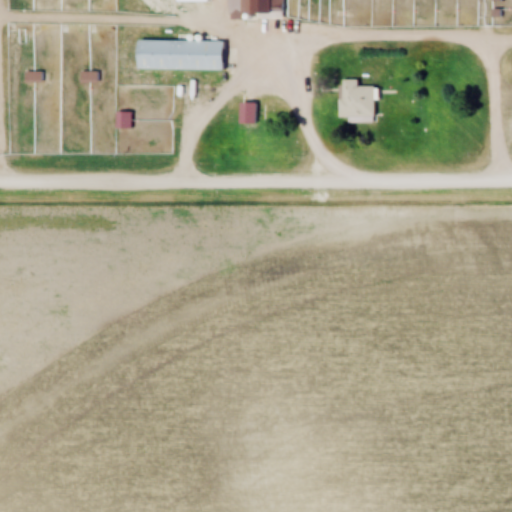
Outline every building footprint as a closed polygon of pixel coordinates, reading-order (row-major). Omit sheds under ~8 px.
[(244,0),(244,16),(284,16),(284,0),(244,0)] [(226,42),(143,41),(142,70),(226,71),(226,42)] [(341,119),(376,119),(376,87),(360,87),(360,80),(341,80),(341,119)] [(257,124),(256,104),(242,104),(242,124),(257,124)] [(116,129),(132,129),(132,113),(116,113),(116,129)]
